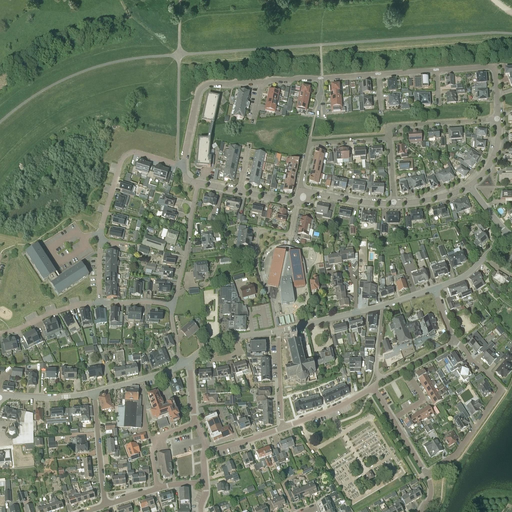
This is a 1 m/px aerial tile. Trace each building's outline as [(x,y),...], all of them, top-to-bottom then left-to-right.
[(485,75),(485,74),(476,75),(477,84),(476,84),(474,86),(474,88),(482,88),(482,84),(486,83),(486,79),(487,78),(486,75),(485,75)] [(451,89),(457,89),(456,86),(454,86),(453,76),(445,77),(446,87),(450,86),(451,89)] [(421,77),(421,78),(414,78),(414,89),(428,88),(427,77),(421,77)] [(396,91),(400,90),(400,82),(396,82),(396,81),(394,81),(394,80),(389,81),(389,82),(388,82),(388,92),(396,91)] [(362,87),(363,94),(370,93),(370,83),(358,84),(358,87),(362,87)] [(483,92),(482,88),(474,88),(475,94),(477,94),(478,101),(487,100),(487,99),(488,98),(488,96),(487,95),(487,91),(483,92)] [(268,95),(272,96),(281,98),(281,96),(278,95),(279,91),(269,90),(268,95)] [(246,109),(248,110),(249,104),(247,103),(249,93),(239,91),(237,101),(234,101),(233,106),(235,107),(233,117),(243,119),(246,109)] [(400,99),(401,99),(400,93),(393,94),(393,97),(389,98),(389,101),(388,102),(388,104),(389,106),(389,107),(398,107),(398,106),(400,103),(400,99)] [(425,106),(430,106),(430,101),(429,101),(429,96),(423,97),(423,93),(414,94),(415,99),(417,99),(417,101),(419,101),(420,106),(425,105),(425,106)] [(447,104),(456,103),(455,93),(447,94),(447,104)] [(213,124),(219,98),(217,98),(208,96),(203,122),(210,123),(213,124)] [(363,102),(363,109),(371,108),(371,107),(372,107),(372,103),(371,103),(371,99),(366,99),(365,96),(358,96),(359,102),(363,102)] [(401,109),(409,109),(409,108),(409,97),(406,98),(407,105),(401,106),(401,109)] [(341,103),(331,103),(331,109),(336,109),(336,112),(345,112),(345,109),(344,108),(341,108),(341,103)] [(297,104),(296,110),(299,110),(299,114),(304,115),(305,111),(306,112),(307,106),(297,104)] [(455,140),(455,129),(451,129),(451,130),(448,130),(449,138),(446,138),(446,145),(449,144),(449,143),(451,143),(451,140),(455,140)] [(455,129),(455,140),(462,139),(462,143),(466,142),(465,136),(462,136),(461,130),(459,130),(459,129),(455,129)] [(474,139),(480,140),(480,137),(486,137),(486,133),(487,133),(486,132),(486,131),(485,131),(484,129),(483,131),(477,130),(477,131),(475,131),(475,136),(471,136),(471,139),(474,139)] [(428,139),(439,139),(438,131),(435,131),(434,131),(432,131),(432,132),(428,132),(428,139)] [(409,143),(421,142),(421,133),(412,133),(412,132),(410,133),(409,133),(408,133),(409,143)] [(480,140),(474,139),(474,142),(474,148),(481,149),(482,150),(484,149),(485,149),(485,148),(485,147),(485,143),(480,143),(480,140)] [(214,156),(214,151),(209,150),(210,141),(206,141),(199,140),(197,161),(196,161),(196,162),(195,163),(195,164),(195,165),(195,166),(196,167),(197,168),(198,168),(199,168),(200,168),(201,168),(201,167),(202,167),(207,167),(207,168),(210,168),(211,165),(213,166),(214,156)] [(224,154),(238,157),(240,149),(230,146),(229,150),(225,150),(224,154)] [(401,158),(407,158),(407,154),(404,154),(404,151),(406,151),(408,148),(405,146),(397,146),(397,155),(401,155),(401,158)] [(374,156),(382,155),(382,147),(372,148),(372,152),(369,152),(370,160),(375,160),(374,156)] [(360,161),(366,161),(365,148),(353,149),(354,158),(360,157),(360,161)] [(468,158),(476,164),(476,163),(477,162),(477,161),(478,158),(474,155),(476,153),(471,149),(469,152),(471,153),(468,158)] [(343,160),(342,150),(336,150),(336,156),(333,157),(334,165),(337,164),(337,161),(343,160)] [(342,150),(343,160),(348,160),(349,164),(352,163),(351,155),(348,156),(348,150),(342,150)] [(254,161),(263,163),(265,153),(260,152),(260,153),(256,152),(254,161)] [(227,163),(237,165),(238,157),(224,154),(223,157),(227,159),(227,163)] [(460,164),(465,167),(467,165),(471,168),(473,166),(474,165),(475,165),(476,164),(468,158),(464,163),(460,159),(458,162),(460,164)] [(400,171),(413,170),(412,159),(405,160),(405,163),(399,163),(399,165),(398,165),(398,168),(399,168),(400,171)] [(138,172),(141,173),(145,163),(139,161),(139,162),(138,162),(136,168),(134,167),(132,173),(137,174),(138,172)] [(263,163),(254,161),(253,163),(252,166),(253,166),(252,170),(261,172),(263,163)] [(151,173),(149,172),(151,166),(149,165),(150,164),(146,163),(146,164),(145,164),(145,163),(141,173),(145,174),(144,177),(150,178),(151,173)] [(221,170),(235,173),(237,165),(227,163),(226,166),(221,167),(221,170)] [(465,167),(460,164),(458,166),(460,168),(457,172),(461,176),(461,178),(463,177),(464,178),(465,177),(466,177),(465,176),(468,173),(463,170),(465,167)] [(156,178),(159,179),(163,168),(157,167),(156,167),(154,174),(151,173),(150,178),(155,180),(156,178)] [(444,173),(449,183),(450,182),(451,181),(451,180),(454,179),(451,174),(454,172),(451,167),(448,169),(450,171),(444,173)] [(169,178),(167,177),(168,171),(167,171),(168,170),(164,169),(164,170),(163,169),(163,168),(159,179),(163,180),(162,182),(168,184),(169,178)] [(235,173),(221,170),(220,173),(224,175),(223,179),(233,181),(235,173)] [(261,172),(252,170),(251,170),(251,173),(250,178),(259,180),(261,172)] [(384,173),(384,170),(378,171),(378,174),(378,177),(381,177),(384,179),(387,175),(384,173)] [(435,175),(438,180),(440,179),(443,184),(445,183),(446,183),(447,183),(448,183),(449,183),(444,173),(439,176),(438,174),(435,175)] [(417,179),(419,189),(420,189),(421,188),(422,188),(422,187),(425,186),(423,181),(426,180),(425,174),(422,175),(422,178),(417,179)] [(438,180),(435,175),(432,176),(433,179),(428,181),(430,186),(430,188),(432,189),(433,189),(434,189),(434,188),(437,187),(435,182),(438,180)] [(339,189),(341,180),(335,179),(336,177),(333,177),(331,182),(334,183),(333,188),(339,189)] [(259,180),(250,178),(249,184),(254,185),(253,186),(258,187),(259,183),(264,184),(264,181),(259,180)] [(407,179),(409,185),(412,184),(413,189),(416,189),(417,189),(418,189),(419,189),(417,179),(411,181),(410,178),(407,179)] [(341,180),(339,189),(345,190),(346,185),(349,186),(350,180),(347,179),(347,182),(341,180)] [(409,185),(407,179),(405,180),(405,182),(399,183),(401,190),(400,192),(402,193),(402,194),(403,193),(404,194),(404,193),(408,192),(406,186),(409,185)] [(350,180),(349,186),(353,187),(352,192),(358,193),(359,184),(353,183),(354,181),(350,180)] [(359,184),(358,193),(364,194),(364,189),(368,189),(368,183),(369,181),(360,180),(359,184)] [(135,194),(133,193),(134,187),(121,183),(119,190),(126,192),(125,195),(134,198),(135,194)] [(377,195),(378,183),(377,185),(372,185),(372,183),(368,183),(368,189),(371,189),(371,194),(377,195)] [(164,205),(173,208),(175,201),(169,199),(171,196),(168,195),(165,194),(164,194),(162,201),(165,202),(164,205)] [(215,207),(217,198),(214,197),(214,196),(208,195),(208,196),(205,195),(204,198),(203,197),(203,201),(203,204),(206,205),(212,206),(215,207)] [(117,203),(117,204),(116,203),(114,209),(121,214),(122,212),(124,206),(126,207),(129,198),(126,197),(123,196),(122,199),(119,198),(119,197),(117,203)] [(457,213),(470,208),(466,198),(453,203),(457,213)] [(238,210),(240,202),(227,199),(227,202),(226,202),(225,203),(225,205),(226,205),(226,207),(230,208),(230,209),(233,210),(234,209),(238,210)] [(264,218),(265,212),(262,212),(263,208),(259,207),(259,206),(253,204),(251,213),(261,215),(261,217),(264,218)] [(330,219),(331,212),(328,211),(329,206),(317,204),(316,213),(323,214),(322,218),(330,219)] [(171,210),(164,207),(161,217),(165,219),(174,222),(176,215),(170,213),(171,210)] [(445,215),(443,207),(432,209),(432,211),(431,212),(432,215),(433,215),(434,218),(445,215)] [(350,218),(351,210),(340,208),(339,216),(350,218)] [(285,222),(286,216),(285,215),(286,211),(280,210),(279,214),(278,214),(276,221),(285,222)] [(411,221),(422,220),(421,211),(410,212),(411,221)] [(361,223),(369,223),(369,224),(370,225),(371,225),(372,225),(373,225),(373,224),(374,224),(375,214),(370,213),(367,212),(367,213),(362,213),(361,223)] [(386,224),(398,224),(398,213),(386,213),(386,224)] [(122,216),(122,219),(114,217),(114,218),(113,218),(112,221),(113,221),(113,224),(126,227),(128,218),(122,216)] [(306,219),(301,218),(299,228),(303,228),(304,229),(309,230),(312,230),(313,227),(310,226),(311,220),(310,220),(310,219),(307,219),(306,219)] [(486,230),(482,225),(481,223),(476,226),(482,233),(486,230)] [(241,238),(252,240),(252,237),(251,237),(252,233),(245,232),(246,227),(239,226),(238,231),(242,232),(241,238)] [(125,230),(118,228),(117,231),(111,230),(110,237),(123,240),(125,230)] [(309,230),(304,229),(303,228),(299,228),(298,234),(303,235),(302,239),(310,241),(310,237),(308,236),(309,230)] [(166,239),(165,239),(176,243),(179,234),(168,231),(166,239)] [(214,249),(213,243),(214,243),(215,242),(214,240),(213,239),(212,239),(212,233),(202,234),(204,251),(214,249)] [(476,239),(476,240),(480,244),(481,246),(484,243),(484,244),(488,241),(483,234),(482,234),(476,239)] [(142,245),(163,252),(166,244),(166,243),(165,242),(145,236),(142,245)] [(252,240),(241,238),(240,243),(237,243),(236,248),(243,249),(244,246),(250,247),(250,243),(251,243),(252,240)] [(59,277),(39,246),(26,254),(44,282),(48,279),(58,296),(88,276),(80,264),(59,277)] [(307,274),(306,274),(304,263),(304,262),(303,260),(302,258),(301,257),(300,255),(298,253),(295,251),(293,250),(291,249),(290,248),(289,249),(290,249),(289,255),(287,254),(285,254),(286,248),(284,248),(282,248),(280,248),(278,249),(276,250),(275,250),(272,251),(271,253),(269,255),(267,256),(266,258),(265,261),(264,263),(264,265),(264,266),(264,269),(264,271),(264,273),(265,275),(269,276),(267,285),(278,288),(278,287),(279,287),(280,287),(280,292),(280,296),(281,301),(282,305),(294,303),(291,284),(293,284),(294,288),(305,286),(304,280),(306,279),(307,274)] [(354,265),(356,262),(357,262),(357,254),(353,255),(353,251),(346,252),(348,261),(350,261),(351,262),(352,264),(354,265)] [(348,261),(346,252),(340,253),(341,264),(342,266),(345,262),(348,261)] [(416,254),(419,262),(424,260),(422,253),(421,252),(416,254)] [(455,255),(459,266),(459,265),(466,262),(462,252),(455,255)] [(342,266),(341,264),(340,253),(340,255),(334,256),(335,265),(337,265),(341,267),(342,266)] [(166,265),(175,266),(176,259),(170,258),(170,255),(164,254),(163,260),(167,260),(166,265)] [(408,264),(405,255),(400,257),(403,266),(408,264)] [(459,266),(455,255),(448,258),(452,269),(459,266)] [(330,269),(333,266),(335,265),(334,256),(327,257),(328,262),(324,263),(326,270),(330,269)] [(437,264),(441,277),(448,274),(444,265),(443,262),(437,264)] [(145,270),(155,272),(156,265),(147,264),(145,270)] [(204,274),(208,274),(207,264),(196,265),(197,271),(193,272),(194,279),(195,279),(195,282),(204,281),(203,276),(204,274)] [(441,277),(437,264),(430,266),(434,279),(441,277)] [(167,279),(172,280),(173,272),(168,271),(169,268),(162,267),(161,273),(164,273),(163,277),(167,277),(167,279)] [(418,274),(421,284),(428,281),(425,272),(418,274)] [(507,278),(498,272),(494,279),(503,285),(506,281),(509,283),(511,279),(509,278),(508,279),(507,279),(507,278)] [(421,284),(418,274),(411,276),(415,286),(421,284)] [(476,291),(485,285),(481,280),(482,280),(478,274),(469,280),(476,291)] [(320,283),(318,283),(317,276),(313,276),(314,282),(310,283),(311,293),(316,292),(316,291),(319,290),(319,289),(321,289),(320,283)] [(399,293),(407,290),(403,277),(395,280),(397,283),(396,284),(399,293)] [(163,292),(170,293),(170,286),(165,285),(165,282),(157,281),(156,285),(159,285),(159,293),(163,293),(163,292)] [(144,291),(144,283),(141,282),(141,285),(134,285),(134,296),(140,296),(140,291),(144,291)] [(373,286),(373,283),(372,283),(367,282),(367,286),(370,286),(369,300),(376,301),(376,295),(376,287),(373,286)] [(464,283),(455,287),(458,295),(458,296),(459,300),(471,295),(473,302),(478,300),(475,294),(474,294),(474,293),(471,294),(470,291),(467,292),(464,283)] [(231,289),(221,289),(221,298),(219,298),(219,305),(223,305),(223,315),(223,316),(231,316),(231,322),(228,322),(228,324),(228,331),(234,331),(245,332),(246,318),(248,318),(248,314),(246,308),(246,306),(243,307),(243,305),(241,305),(240,305),(240,301),(239,299),(238,299),(238,297),(234,285),(231,285),(231,289)] [(362,300),(369,300),(370,286),(367,286),(360,285),(360,293),(362,294),(362,300)] [(255,295),(254,292),(256,292),(257,291),(256,288),(255,288),(253,288),(252,288),(252,286),(240,290),(243,298),(247,296),(248,297),(255,295)] [(348,288),(346,287),(344,288),(333,289),(333,290),(335,290),(336,295),(345,294),(345,292),(348,288)] [(385,289),(386,290),(386,297),(394,294),(392,288),(390,289),(389,287),(385,289)] [(454,297),(458,296),(458,295),(455,287),(447,289),(451,298),(452,301),(455,300),(454,297)] [(344,309),(344,308),(349,307),(349,305),(352,300),(349,299),(348,300),(337,302),(339,302),(339,308),(340,308),(340,310),(344,309)] [(98,324),(107,323),(105,314),(103,314),(102,310),(96,311),(98,324)] [(117,323),(117,327),(122,327),(122,315),(118,315),(119,310),(111,310),(110,323),(117,323)] [(134,324),(135,310),(132,310),(129,310),(128,317),(125,316),(124,323),(128,323),(128,321),(134,321),(134,324)] [(138,311),(138,310),(135,310),(134,324),(143,324),(144,317),(141,317),(141,311),(138,311)] [(88,322),(89,325),(93,325),(91,315),(88,315),(87,314),(87,311),(81,312),(82,323),(88,322)] [(159,320),(162,320),(162,312),(158,312),(158,311),(155,311),(155,312),(150,311),(150,315),(147,315),(146,322),(150,323),(150,319),(159,320)] [(378,317),(378,313),(367,315),(368,323),(369,323),(369,326),(377,327),(378,321),(378,317)] [(292,314),(285,316),(286,324),(294,322),(292,314)] [(277,326),(285,324),(283,316),(276,318),(277,326)] [(76,331),(80,329),(74,319),(71,320),(69,317),(64,320),(63,320),(69,331),(75,328),(76,331)] [(424,319),(422,320),(424,325),(433,322),(432,317),(424,319)] [(404,323),(402,318),(392,322),(395,330),(394,330),(399,345),(411,340),(408,331),(413,329),(416,339),(421,337),(416,323),(408,325),(405,326),(405,325),(405,323),(404,323)] [(55,320),(49,323),(54,335),(63,331),(60,326),(57,327),(55,320)] [(361,321),(355,323),(357,330),(358,336),(361,335),(361,337),(364,337),(365,333),(365,332),(362,331),(361,329),(363,328),(361,321)] [(433,322),(424,325),(426,330),(435,327),(435,326),(435,325),(434,322),(434,323),(433,322)] [(54,335),(49,323),(43,325),(46,331),(43,332),(45,338),(54,335)] [(188,325),(181,331),(184,334),(188,339),(198,330),(192,323),(189,326),(188,325)] [(339,327),(342,340),(342,338),(344,337),(344,338),(347,338),(349,346),(352,345),(351,340),(350,340),(349,334),(346,335),(345,335),(344,333),(347,332),(345,325),(339,327)] [(342,340),(339,327),(333,328),(334,335),(336,335),(336,336),(332,337),(334,348),(338,347),(337,341),(342,340)] [(435,327),(426,330),(428,335),(434,333),(437,332),(435,327)] [(40,344),(43,342),(40,336),(37,338),(34,332),(29,334),(33,344),(34,344),(39,341),(40,344)] [(472,349),(482,340),(476,333),(471,337),(473,339),(468,344),(472,348),(472,349)] [(25,351),(35,346),(34,344),(33,344),(29,334),(23,337),(26,343),(22,345),(25,351)] [(166,350),(175,347),(171,336),(162,339),(166,350)] [(301,386),(301,385),(305,384),(306,385),(306,384),(305,383),(308,383),(317,381),(316,377),(314,370),(316,369),(315,365),(313,366),(312,362),(312,361),(311,361),(311,362),(309,362),(309,361),(306,362),(306,363),(305,363),(304,359),(305,359),(304,358),(303,358),(302,354),(303,354),(303,353),(302,353),(301,348),(303,348),(303,347),(302,347),(305,346),(304,342),(301,343),(301,342),(301,341),(299,342),(298,342),(298,341),(298,340),(297,340),(298,341),(296,341),(295,338),(296,338),(295,336),(294,337),(290,338),(288,338),(289,339),(289,340),(287,341),(286,342),(287,343),(288,343),(288,344),(287,345),(285,345),(285,346),(287,346),(288,350),(287,351),(289,351),(290,356),(289,356),(289,357),(290,357),(291,361),(290,362),(291,362),(292,366),(291,367),(290,365),(288,366),(287,366),(288,368),(286,368),(285,367),(285,368),(288,381),(296,379),(297,382),(300,384),(300,386),(301,386)] [(364,346),(374,346),(374,338),(365,338),(364,343),(364,346)] [(18,352),(21,351),(19,345),(16,346),(15,339),(12,340),(9,340),(11,351),(17,350),(18,352)] [(11,351),(9,340),(6,341),(3,342),(4,349),(1,349),(3,355),(12,353),(11,351)] [(386,353),(392,351),(388,340),(382,343),(383,347),(386,353)] [(482,340),(472,349),(476,353),(482,348),(484,350),(488,347),(482,340)] [(250,360),(265,359),(265,357),(266,357),(265,344),(250,345),(250,357),(250,360)] [(491,349),(495,346),(492,344),(487,348),(489,350),(481,359),(485,363),(492,356),(495,353),(491,349)] [(402,349),(403,354),(418,349),(416,345),(402,349)] [(93,347),(84,348),(85,355),(94,353),(93,347)] [(159,360),(162,366),(170,363),(164,350),(158,352),(161,360),(159,360)] [(315,367),(324,365),(325,367),(330,365),(329,364),(334,363),(331,351),(326,352),(326,353),(320,354),(321,360),(314,361),(315,367)] [(122,369),(119,370),(118,368),(114,368),(116,379),(127,377),(124,366),(124,363),(124,362),(123,352),(116,353),(119,364),(121,363),(122,369)] [(162,366),(159,360),(156,353),(147,357),(152,370),(162,366)] [(358,353),(349,354),(344,354),(344,355),(344,361),(345,364),(349,364),(349,370),(350,370),(350,373),(355,373),(355,369),(355,361),(351,361),(351,356),(354,356),(354,357),(358,357),(358,353)] [(355,361),(355,369),(355,373),(359,373),(359,369),(360,369),(360,360),(364,360),(364,353),(360,353),(360,357),(358,357),(358,361),(355,361)] [(449,364),(457,359),(456,356),(457,355),(456,353),(446,359),(449,364)] [(499,377),(500,377),(502,378),(503,376),(505,378),(510,371),(509,370),(511,368),(507,365),(511,359),(511,356),(508,353),(503,358),(506,360),(495,372),(497,374),(497,375),(499,377)] [(492,356),(485,363),(490,367),(494,362),(497,365),(501,360),(498,357),(496,360),(492,356)] [(373,364),(373,359),(365,359),(365,372),(371,372),(371,364),(373,364)] [(459,361),(457,359),(449,364),(446,366),(451,373),(459,367),(458,365),(462,362),(460,360),(459,361)] [(245,362),(239,364),(243,376),(248,374),(251,373),(248,363),(245,364),(245,362)] [(132,367),(125,368),(125,365),(124,366),(127,377),(138,375),(136,366),(136,364),(135,363),(132,364),(132,365),(132,367)] [(233,375),(236,374),(237,377),(243,376),(239,364),(233,366),(230,367),(233,375)] [(460,377),(468,372),(465,367),(463,369),(462,366),(458,369),(459,370),(456,372),(460,377)] [(222,369),(224,378),(229,376),(230,379),(234,378),(233,375),(230,367),(228,367),(222,369)] [(66,368),(62,368),(61,369),(61,375),(63,377),(65,377),(65,380),(76,380),(76,371),(66,371),(66,368)] [(101,376),(102,376),(100,368),(88,370),(89,378),(97,377),(97,379),(102,378),(101,376)] [(23,370),(13,369),(11,377),(22,378),(23,370)] [(224,378),(222,369),(216,370),(213,370),(214,378),(217,377),(218,379),(224,378)] [(46,379),(56,379),(56,370),(46,371),(46,379)] [(213,370),(211,371),(205,371),(205,380),(205,381),(208,381),(208,380),(211,380),(211,378),(214,378),(213,370)] [(418,379),(429,373),(428,371),(425,373),(423,370),(415,374),(418,379)] [(468,372),(460,377),(460,378),(459,379),(458,379),(458,380),(459,381),(460,382),(461,381),(462,380),(463,383),(466,381),(467,383),(469,382),(471,380),(469,378),(471,376),(468,372)] [(421,385),(429,380),(427,377),(430,374),(429,373),(418,379),(421,385)] [(424,390),(435,383),(434,381),(431,383),(429,380),(421,385),(424,390)] [(179,381),(170,384),(173,394),(182,390),(179,381)] [(489,386),(486,381),(481,384),(483,387),(479,390),(484,398),(490,394),(486,388),(489,386)] [(13,392),(14,388),(16,389),(17,388),(17,385),(16,384),(14,384),(4,383),(3,391),(13,392)] [(338,385),(343,396),(349,393),(345,383),(342,384),(338,385)] [(428,395),(435,390),(433,387),(436,385),(435,383),(424,390),(428,395)] [(337,399),(343,396),(338,385),(334,387),(335,388),(333,388),(337,399)] [(131,387),(131,390),(126,390),(125,396),(122,396),(122,405),(120,405),(120,406),(118,406),(117,428),(141,429),(142,408),(141,407),(141,400),(138,400),(139,391),(138,391),(138,387),(131,387)] [(327,390),(331,401),(337,399),(333,388),(331,389),(330,389),(327,390)] [(270,397),(269,390),(258,390),(258,395),(256,395),(256,402),(264,401),(264,398),(270,397)] [(326,404),(331,401),(327,390),(323,392),(323,393),(321,394),(326,404)] [(431,400),(441,393),(440,392),(437,393),(435,390),(428,395),(431,400)] [(167,423),(165,416),(168,415),(169,419),(168,419),(170,425),(173,424),(174,425),(177,424),(177,423),(179,422),(178,418),(179,417),(177,412),(176,412),(173,402),(167,404),(168,406),(163,407),(162,405),(163,405),(161,400),(160,400),(157,392),(154,393),(147,396),(152,411),(147,413),(148,424),(157,421),(159,429),(163,428),(168,424),(167,423)] [(441,393),(431,400),(434,405),(441,400),(440,397),(442,395),(441,393)] [(214,399),(216,399),(216,395),(207,396),(207,397),(203,397),(204,403),(210,403),(210,404),(214,404),(214,399)] [(312,396),(315,408),(321,406),(318,395),(316,396),(316,395),(312,396)] [(101,411),(111,409),(111,411),(114,411),(113,405),(111,405),(109,396),(98,398),(101,411)] [(309,409),(315,408),(312,396),(308,397),(308,398),(306,398),(309,409)] [(300,400),(303,411),(309,409),(306,398),(304,399),(304,398),(300,400)] [(297,413),(303,411),(300,400),(296,401),(294,402),(297,413)] [(482,406),(479,401),(473,404),(473,403),(467,407),(472,415),(478,412),(477,409),(482,406)] [(464,425),(468,423),(466,419),(469,418),(461,405),(460,404),(459,404),(456,405),(457,407),(456,408),(460,414),(453,419),(455,423),(454,423),(458,429),(459,428),(460,431),(461,431),(462,431),(464,430),(464,429),(466,428),(464,425)] [(429,406),(424,409),(430,420),(431,422),(432,421),(431,419),(432,419),(430,416),(434,414),(429,406)] [(6,418),(15,420),(15,422),(14,425),(16,426),(19,429),(20,432),(18,436),(16,439),(12,440),(12,442),(12,445),(24,444),(24,445),(33,444),(33,432),(34,432),(33,421),(32,421),(32,413),(22,412),(22,411),(20,410),(8,408),(3,407),(1,417),(6,418)] [(69,409),(70,417),(81,416),(80,408),(69,409)] [(92,408),(88,408),(80,408),(81,416),(81,423),(89,423),(89,418),(93,418),(92,408)] [(70,417),(69,409),(50,411),(50,418),(45,419),(45,425),(69,423),(69,417),(70,417)] [(429,421),(430,420),(424,409),(419,412),(423,420),(426,418),(429,421)] [(421,425),(420,422),(423,420),(419,412),(414,415),(420,426),(421,425)] [(214,443),(232,435),(229,426),(222,429),(215,413),(205,418),(211,433),(213,438),(212,438),(214,443)] [(416,425),(418,427),(420,426),(414,415),(408,419),(413,426),(416,425)] [(239,420),(240,422),(237,423),(240,432),(245,430),(241,418),(239,419),(239,420)] [(243,418),(242,418),(241,418),(245,430),(250,428),(247,419),(244,420),(243,418)] [(403,428),(407,434),(412,431),(410,428),(413,426),(408,419),(403,422),(406,427),(403,428)] [(8,439),(12,440),(16,439),(18,436),(20,432),(19,429),(16,426),(14,425),(11,424),(7,426),(5,429),(4,432),(5,436),(8,439)] [(424,429),(427,434),(433,430),(430,426),(424,429)] [(126,431),(123,432),(123,430),(118,432),(119,434),(121,440),(129,437),(126,431)] [(449,447),(456,443),(454,441),(457,439),(452,432),(447,435),(449,438),(445,441),(449,447)] [(77,445),(77,453),(87,452),(86,444),(84,444),(84,443),(85,442),(84,437),(76,438),(77,445)] [(35,447),(43,447),(42,440),(37,440),(37,439),(34,439),(34,440),(35,447)] [(107,448),(114,447),(113,442),(117,442),(117,439),(113,439),(113,440),(106,441),(107,448)] [(285,442),(288,449),(292,448),(292,450),(293,450),(294,455),(295,454),(296,455),(301,453),(300,452),(301,452),(299,447),(295,449),(291,439),(285,442)] [(428,453),(431,458),(434,456),(443,451),(436,441),(428,446),(427,444),(424,447),(427,453),(428,453)] [(288,449),(285,442),(279,444),(282,453),(278,455),(278,456),(276,456),(278,462),(279,464),(281,463),(280,461),(287,458),(284,451),(288,449)] [(134,444),(126,447),(130,458),(131,461),(139,459),(138,455),(139,455),(138,453),(139,453),(137,446),(136,444),(135,445),(134,444)] [(114,447),(107,448),(108,455),(113,455),(113,458),(119,457),(118,451),(114,450),(114,447)] [(269,448),(262,451),(269,467),(272,466),(268,457),(272,456),(269,448)] [(259,461),(265,458),(266,460),(264,461),(267,468),(269,467),(262,451),(256,453),(259,461)] [(171,472),(172,472),(171,465),(169,452),(157,454),(159,467),(161,467),(163,478),(165,479),(170,478),(171,476),(171,472)] [(245,466),(249,464),(250,466),(253,465),(250,455),(242,458),(245,466)] [(225,465),(226,466),(221,468),(225,478),(229,476),(228,474),(229,473),(235,471),(232,462),(225,465)] [(138,476),(139,484),(146,483),(145,475),(149,475),(148,467),(142,468),(143,475),(138,476)] [(369,481),(374,478),(370,472),(366,475),(369,481)] [(307,487),(311,496),(317,494),(317,493),(320,492),(317,485),(315,480),(306,484),(307,487)] [(93,492),(90,493),(88,488),(91,488),(89,483),(84,485),(85,487),(86,492),(87,494),(89,501),(95,499),(93,492)] [(224,493),(224,492),(228,492),(228,485),(217,486),(217,493),(224,493)] [(248,494),(255,491),(253,486),(246,489),(248,494)] [(412,493),(416,501),(421,497),(419,493),(422,491),(419,486),(414,489),(415,492),(412,493)] [(311,496),(307,487),(302,489),(305,497),(309,496),(309,497),(311,496)] [(305,497),(302,489),(299,490),(298,488),(295,489),(300,501),(303,500),(302,498),(305,497)] [(404,491),(402,488),(399,490),(400,493),(402,492),(403,494),(402,494),(404,498),(399,501),(403,507),(405,506),(405,507),(411,504),(407,496),(404,491)] [(292,504),(298,502),(300,501),(295,489),(293,490),(294,493),(291,494),(290,491),(287,492),(290,499),(292,504)] [(83,502),(80,493),(76,494),(75,490),(72,491),(74,496),(74,495),(75,498),(77,504),(83,502)] [(179,491),(180,511),(177,511),(189,511),(190,511),(189,502),(188,490),(179,491)] [(407,496),(411,504),(416,501),(412,493),(411,491),(408,492),(410,495),(407,496)] [(25,499),(28,498),(26,492),(17,495),(20,504),(26,502),(25,499)] [(87,494),(81,496),(80,493),(83,502),(89,501),(87,494)] [(165,495),(168,503),(171,502),(172,504),(175,503),(174,501),(172,493),(165,495)] [(168,503),(165,495),(159,497),(161,505),(168,503)] [(282,507),(285,506),(284,502),(287,501),(284,495),(281,496),(282,498),(279,499),(277,495),(275,496),(276,500),(280,510),(283,509),(282,507)] [(267,503),(270,511),(271,511),(274,510),(274,511),(277,509),(278,511),(280,510),(276,500),(275,496),(272,497),(274,501),(271,503),(270,501),(267,503)] [(54,499),(57,510),(63,509),(62,503),(59,504),(58,501),(57,501),(56,498),(54,499)] [(77,504),(75,498),(68,500),(70,506),(77,504)] [(156,511),(152,499),(146,501),(148,508),(150,507),(151,511),(156,511)] [(323,508),(331,505),(333,504),(331,501),(329,502),(328,499),(321,503),(323,508)] [(146,501),(139,503),(141,511),(148,511),(149,511),(148,508),(146,501)] [(394,509),(395,511),(402,511),(401,508),(403,507),(399,501),(396,502),(396,503),(394,504),(396,507),(394,509)] [(259,509),(260,511),(270,511),(267,503),(264,504),(265,506),(259,509)]
